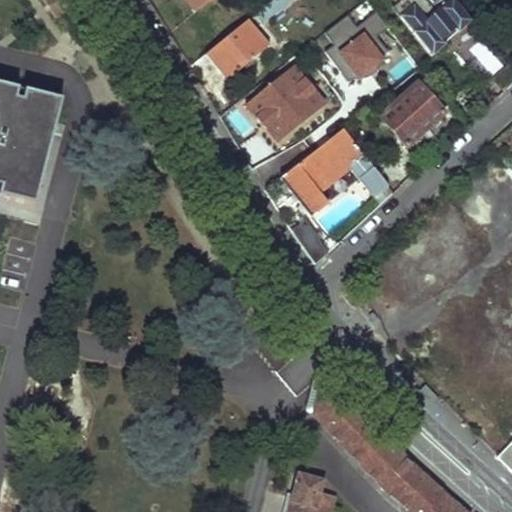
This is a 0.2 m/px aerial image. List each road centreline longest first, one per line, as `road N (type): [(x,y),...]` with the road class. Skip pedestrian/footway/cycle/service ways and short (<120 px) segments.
road 1 (secondary): [(111,0),(298,292)]
road 2 (unknown): [(23,333),(86,83),(121,15)]
road 3 (secondary): [(298,292),(382,393),(510,511)]
road 4 (residential): [(298,292),(511,107)]
road 5 (unknown): [(23,333),(238,386),(269,382)]
road 6 (unknown): [(252,511),(269,382)]
